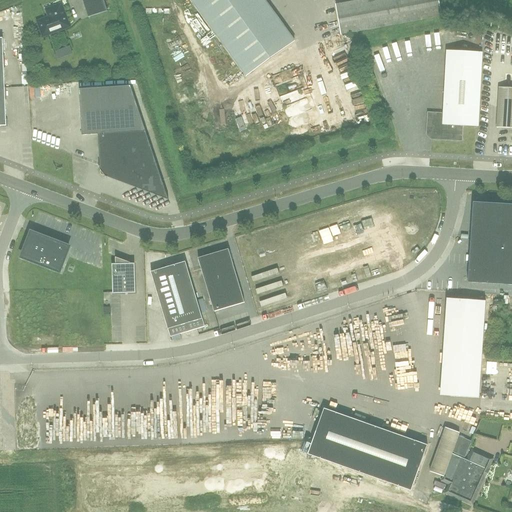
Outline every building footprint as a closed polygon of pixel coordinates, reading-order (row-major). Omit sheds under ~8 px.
[(108,10),(104,0),(82,0),(88,17),(108,10)] [(295,41),(265,0),(189,0),(246,76),(295,41)] [(438,0),(358,0),(336,4),(341,35),(442,16),(438,0)] [(43,36),(69,26),(61,4),(47,10),(49,17),(38,21),(43,36)] [(376,48),(379,59),(384,57),(380,46),(376,48)] [(482,53),(446,51),(443,114),(428,113),(427,133),(432,139),(462,141),(462,126),(478,127),(482,53)] [(292,78),(277,82),(282,102),(301,98),(298,86),(305,84),(303,75),(315,72),(313,65),(291,70),(292,78)] [(73,136),(98,135),(100,169),(106,176),(168,200),(145,132),(130,85),(39,93),(42,152),(64,160),(73,153),(73,136)] [(497,128),(511,128),(511,88),(499,88),(497,128)] [(220,118),(223,125),(231,122),(229,115),(220,118)] [(511,205),(473,203),(472,223),(511,225),(511,205)] [(511,245),(511,225),(472,223),(471,243),(511,245)] [(60,272),(69,247),(31,233),(22,258),(60,272)] [(511,265),(511,245),(471,243),(470,263),(511,265)] [(245,303),(229,249),(198,258),(214,312),(245,303)] [(113,294),(135,293),(134,264),(131,264),(131,263),(115,258),(116,265),(112,265),(113,294)] [(186,262),(151,272),(170,337),(191,331),(205,327),(201,314),(197,301),(186,262)] [(511,265),(470,263),(468,283),(511,285),(511,265)] [(480,398),(485,302),(447,299),(441,396),(480,398)] [(84,308),(70,308),(70,336),(84,336),(98,335),(98,307),(84,308)] [(396,333),(415,330),(414,326),(407,328),(405,315),(406,315),(405,309),(392,311),(396,333)] [(393,335),(386,337),(402,379),(421,372),(419,367),(417,368),(405,336),(395,340),(393,335)] [(308,455),(411,491),(427,445),(324,409),(308,455)] [(446,428),(430,472),(440,476),(450,453),(452,454),(453,453),(460,456),(466,439),(458,436),(460,433),(446,428)] [(472,505),(487,470),(493,457),(472,449),(467,460),(452,454),(450,453),(440,476),(444,477),(442,481),(450,485),(446,493),(472,505)] [(283,483),(77,485),(77,511),(334,511),(338,502),(283,483)]
